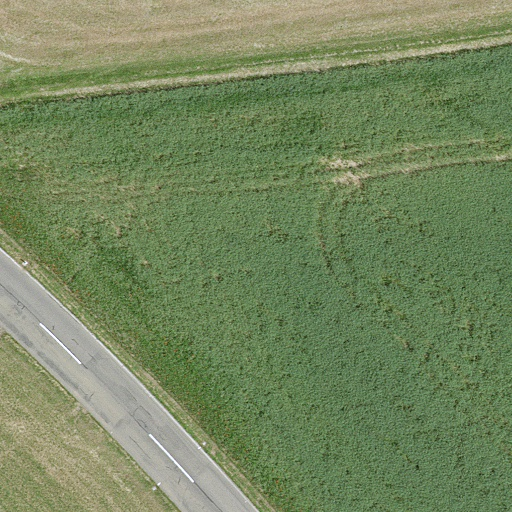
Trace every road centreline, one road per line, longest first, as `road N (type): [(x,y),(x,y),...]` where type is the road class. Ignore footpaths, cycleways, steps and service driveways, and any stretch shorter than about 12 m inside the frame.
road 1 (track): [(0,97),(511,36)]
road 2 (tertiary): [(0,287),(218,511)]
